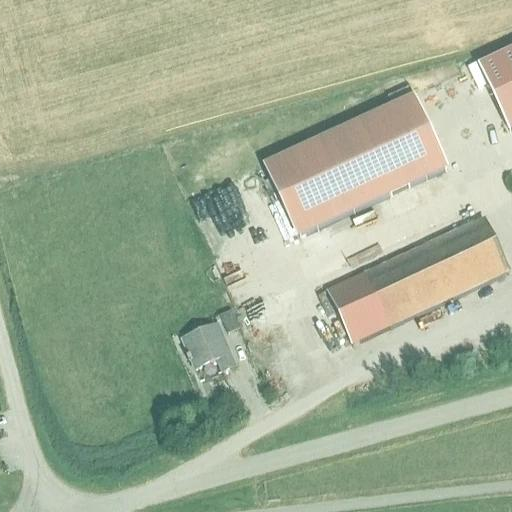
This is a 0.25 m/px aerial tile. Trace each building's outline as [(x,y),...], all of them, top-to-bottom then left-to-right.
[(511,53),(479,69),(510,135),(511,134),(511,53)] [(446,173),(412,100),(266,168),(300,241),(446,173)] [(352,349),(509,276),(483,221),(327,294),(352,349)] [(355,260),(384,249),(380,238),(351,249),(355,260)] [(284,312),(294,311),(290,290),(281,291),(284,312)] [(232,315),(221,319),(228,337),(239,332),(232,315)] [(275,391),(306,379),(285,327),(254,339),(275,391)] [(236,369),(218,328),(183,342),(195,372),(218,362),(223,375),(236,369)]
